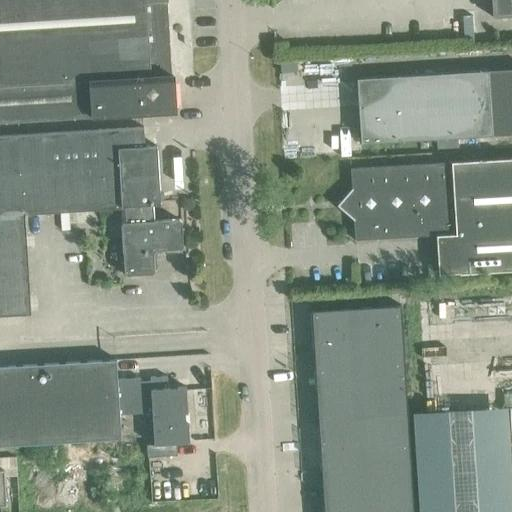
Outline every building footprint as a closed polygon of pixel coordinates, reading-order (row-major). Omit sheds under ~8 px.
[(0,0),(0,122),(174,112),(172,75),(166,76),(162,2),(167,2),(166,0),(0,0)] [(511,0),(490,0),(491,17),(511,15),(511,0)] [(511,134),(511,68),(355,79),(359,144),(511,134)] [(124,207),(159,204),(156,146),(144,146),(143,127),(0,135),(0,316),(30,314),(24,215),(125,208),(124,207)] [(354,241),(435,236),(438,275),(458,273),(458,274),(511,270),(511,158),(350,169),(351,189),(343,198),(344,198),(343,200),(343,211),(345,212),(344,212),(353,220),(354,241)] [(124,273),(126,275),(151,274),(153,272),(152,253),(155,251),(180,249),(182,247),(180,219),(120,223),(124,273)] [(311,310),(313,353),(403,348),(400,305),(311,310)] [(313,353),(316,395),(406,390),(403,348),(313,353)] [(119,415),(151,413),(150,389),(167,388),(166,376),(149,377),(149,381),(140,381),(139,378),(117,379),(115,360),(0,366),(0,446),(120,439),(119,415)] [(150,389),(151,413),(153,444),(146,445),(146,457),(176,456),(176,444),(189,443),(188,423),(185,423),(184,413),(187,413),(185,387),(167,388),(150,389)] [(316,395),(318,437),(408,432),(406,390),(316,395)] [(318,437),(321,479),(411,474),(408,432),(318,437)] [(321,479),(323,511),(413,511),(411,474),(321,479)]
